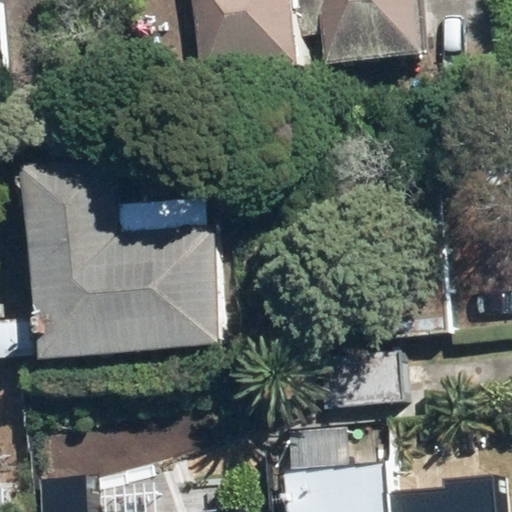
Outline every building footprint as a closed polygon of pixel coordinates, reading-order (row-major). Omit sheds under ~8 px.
[(299,0),(202,0),(215,84),(310,69),(299,0)] [(421,0),(321,0),(324,74),(425,69),(421,0)] [(27,174),(40,366),(229,352),(220,230),(124,237),(119,167),(27,174)] [(456,335),(447,200),(397,203),(406,338),(456,335)] [(0,326),(0,360),(28,360),(27,326),(0,326)] [(395,511),(390,463),(287,474),(291,511),(395,511)]
